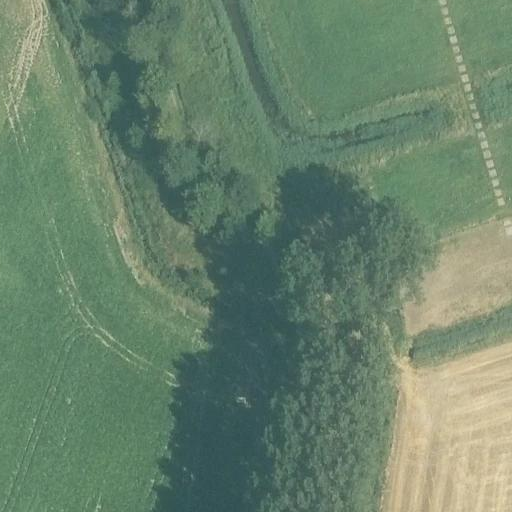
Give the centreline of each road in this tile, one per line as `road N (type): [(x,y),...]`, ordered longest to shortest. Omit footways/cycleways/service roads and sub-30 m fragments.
road 1 (track): [(321,314),(210,197),(175,141),(138,0)]
road 2 (track): [(311,511),(334,382),(321,314)]
